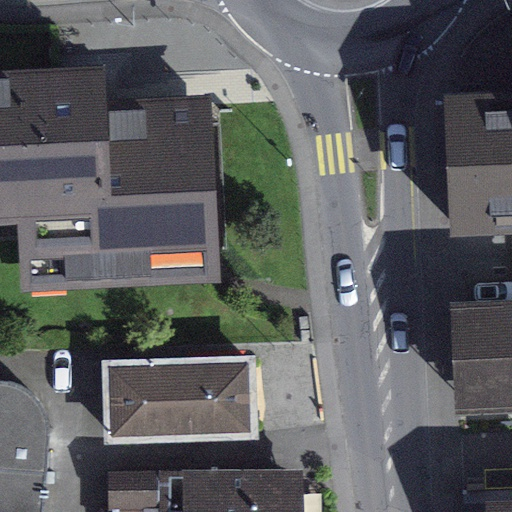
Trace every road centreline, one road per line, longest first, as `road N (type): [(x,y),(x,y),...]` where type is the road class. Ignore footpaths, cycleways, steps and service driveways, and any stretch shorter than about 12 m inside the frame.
road 1 (primary): [(363,41),(390,445)]
road 2 (residential): [(390,445),(88,457),(76,511)]
